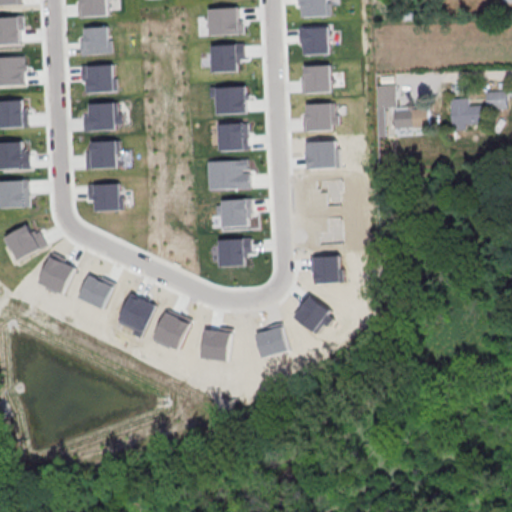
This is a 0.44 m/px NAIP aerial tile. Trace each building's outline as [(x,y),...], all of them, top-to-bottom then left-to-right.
[(78,0),(108,0),(109,15),(79,16),(78,0)] [(298,0),(328,0),(329,1),(330,1),(331,16),(303,16),(303,7),(298,7),(298,0)] [(211,7),(211,13),(206,13),(207,26),(211,25),(211,35),(245,34),(244,19),(241,19),(240,6),(211,7)] [(0,16),(21,16),(21,42),(0,42),(0,16)] [(86,27),(109,26),(110,39),(113,39),(114,53),(83,55),(82,39),(84,39),(83,33),(86,33),(86,27)] [(306,54),(330,53),(329,26),(305,27),(306,54)] [(214,71),(240,70),(239,58),(246,57),(245,43),(213,44),(214,71)] [(0,56),(0,85),(25,84),(24,71),(27,71),(26,55),(0,56)] [(83,65),(115,64),(116,77),(118,77),(118,90),(87,91),(87,78),(83,79),(83,65)] [(302,73),(306,72),(306,65),(332,64),(333,92),(303,93),(302,73)] [(212,86),(212,97),(217,97),(217,115),(249,113),(248,85),(212,86)] [(378,87),(396,86),(397,95),(397,108),(379,109),(378,87)] [(487,93),(507,92),(508,110),(499,111),(500,124),(467,126),(467,131),(453,132),(451,101),(468,100),(469,108),(488,107),(487,93)] [(0,100),(1,127),(30,126),(29,111),(28,111),(27,107),(24,107),(24,100),(0,100)] [(91,103),(119,101),(119,114),(123,114),(124,123),(118,123),(118,129),(86,130),(85,115),(90,115),(89,111),(92,111),(91,103)] [(305,111),(309,111),(309,103),(336,102),(336,114),(340,113),(341,123),(334,124),(335,129),(306,130),(305,111)] [(430,109),(395,109),(395,127),(430,127),(430,109)] [(221,150),(250,149),(249,122),(220,123),(221,150)] [(93,141),(121,140),(121,153),(119,153),(120,167),(88,168),(87,153),(94,153),(93,141)] [(309,142),(338,140),(338,147),(341,147),(342,166),(310,168),(309,142)] [(0,141),(0,155),(1,168),(32,166),(31,151),(27,152),(27,148),(24,148),(24,141),(0,141)] [(209,160),(210,189),(252,187),(252,172),(245,172),(245,169),(250,169),(250,159),(209,160)] [(315,179),(342,177),(343,192),(341,192),(342,204),(313,206),(312,192),(316,192),(315,179)] [(0,180),(30,179),(30,206),(1,206),(0,180)] [(90,184),(121,183),(121,196),(125,196),(125,209),(97,211),(97,199),(90,199),(90,184)] [(226,226),(251,225),(250,212),(254,212),(254,198),(224,199),(226,226)] [(318,244),(343,243),(342,216),(311,217),(311,231),(317,231),(318,244)] [(7,236),(20,259),(48,244),(41,231),(37,233),(35,229),(33,231),(29,224),(7,236)] [(222,265),(247,264),(247,256),(249,256),(249,252),(253,251),(252,237),(221,238),(222,265)] [(54,252),(41,282),(65,293),(77,267),(65,261),(67,257),(54,252)] [(318,283),(343,282),(342,255),(311,256),(311,270),(317,270),(318,283)] [(117,282),(105,309),(79,297),(90,273),(99,277),(100,274),(117,282)] [(158,303),(144,333),(120,322),(133,292),(145,298),(146,297),(158,303)] [(309,292),(332,309),(329,314),(334,317),(328,326),(325,323),(318,333),(295,316),(303,306),(300,304),(309,292)] [(194,318),(181,348),(156,337),(169,308),(182,314),(182,313),(194,318)] [(258,333),(265,357),(291,350),(283,321),(269,325),(270,329),(258,333)] [(207,329),(233,332),(230,360),(204,357),(207,329)]
